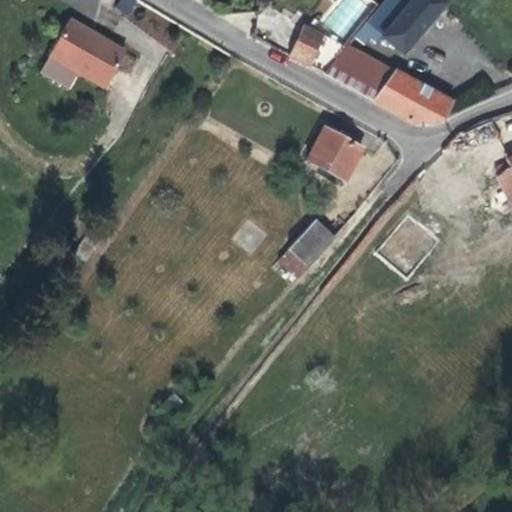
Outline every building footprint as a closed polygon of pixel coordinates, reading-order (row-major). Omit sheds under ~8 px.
[(387,0),(375,13),(351,42),(359,49),(364,43),(371,48),(378,41),(398,57),(440,7),(432,0),(387,0)] [(102,46),(105,40),(75,23),(72,27),(102,46)] [(131,56),(105,40),(102,46),(72,27),(44,74),(74,92),(83,74),(111,91),(131,56)] [(289,60),(322,78),(343,52),(305,31),(289,60)] [(322,78),(371,105),(390,78),(343,52),(322,78)] [(429,130),(439,126),(447,110),(390,78),(371,105),(411,127),(429,130)] [(344,184),(362,150),(323,131),(306,164),(344,184)] [(458,160),(434,183),(455,205),(479,184),(458,160)] [(511,201),(511,175),(499,183),(508,203),(511,201)] [(287,254),(309,273),(334,241),(311,222),(287,254)] [(32,260),(45,270),(71,235),(58,225),(32,260)]
